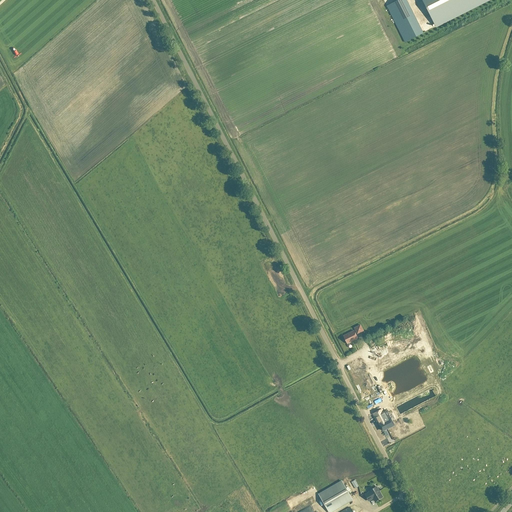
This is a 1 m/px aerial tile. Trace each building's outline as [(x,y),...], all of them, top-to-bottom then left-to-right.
[(422,0),(436,27),(489,0),(422,0)] [(360,325),(354,328),(357,334),(363,331),(360,325)] [(354,331),(343,336),(347,344),(358,339),(354,331)] [(403,339),(410,336),(407,331),(401,334),(403,339)] [(385,342),(388,347),(403,339),(400,334),(385,342)] [(371,348),(373,354),(387,349),(385,343),(371,348)] [(409,348),(412,354),(422,348),(419,343),(409,348)] [(381,375),(392,399),(405,393),(403,389),(416,384),(412,373),(407,375),(407,377),(408,376),(409,378),(406,380),(403,373),(408,370),(408,369),(420,363),(417,357),(395,367),(399,378),(396,379),(396,378),(388,381),(384,373),(381,375)] [(396,404),(401,417),(438,400),(433,388),(396,404)] [(373,402),(383,399),(381,392),(370,395),(373,402)] [(387,412),(384,413),(382,410),(373,414),(379,426),(380,425),(383,431),(394,425),(387,412)] [(342,481),(319,495),(328,511),(330,511),(352,500),(342,481)] [(382,497),(376,487),(369,491),(370,492),(365,495),(368,501),(373,498),(375,502),(382,497)]
